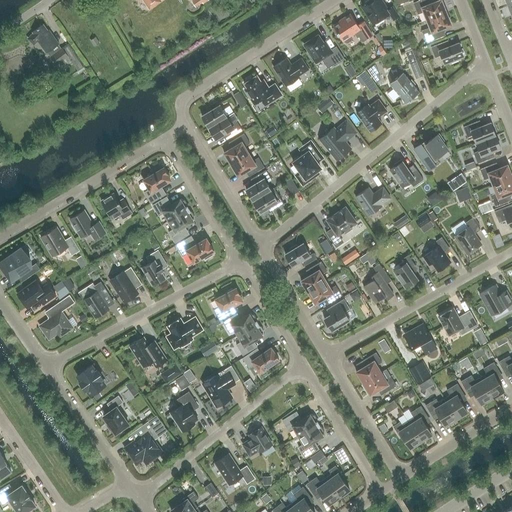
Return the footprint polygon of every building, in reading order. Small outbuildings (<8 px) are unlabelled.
[(158,0),(143,0),(149,8),(160,1),(158,0)] [(386,10),(379,0),(367,0),(365,2),(364,5),(362,6),(369,17),(368,18),(372,24),(384,16),(388,23),(398,16),(392,6),(386,10)] [(426,20),(446,12),(440,0),(439,0),(430,4),(428,0),(419,0),(413,3),(418,14),(423,12),(426,20)] [(451,25),(446,12),(426,20),(429,27),(421,31),(426,43),(443,36),(440,29),(451,25)] [(358,37),(362,42),(372,35),(363,21),(357,25),(350,14),(332,26),(333,27),(331,29),(335,34),(337,33),(342,41),(343,40),(345,42),(347,42),(351,40),(352,37),(350,35),(354,33),(357,38),(358,37)] [(49,57),(55,66),(60,72),(72,63),(77,70),(83,66),(70,45),(68,43),(61,49),(58,45),(59,44),(51,33),(50,34),(43,24),(32,32),(33,33),(29,38),(29,40),(34,45),(37,41),(46,53),(47,52),(50,57),(49,57)] [(316,63),(321,59),(327,68),(333,64),(334,66),(344,59),(336,46),(330,50),(328,46),(327,47),(323,42),(322,42),(318,35),(304,44),(304,45),(305,44),(309,51),(308,51),(316,63)] [(93,46),(99,43),(96,37),(90,41),(93,46)] [(463,56),(458,43),(447,47),(445,41),(431,47),(435,57),(440,55),(444,63),(449,61),(450,63),(458,60),(457,58),(463,56)] [(417,63),(412,49),(405,52),(411,66),(417,63)] [(273,67),(285,86),(299,77),(298,76),(308,69),(301,58),(291,65),(286,58),(273,67)] [(373,65),(367,69),(375,81),(380,78),(377,74),(378,73),(375,70),(376,69),(373,65)] [(46,79),(51,86),(59,80),(54,73),(52,74),(50,72),(47,74),(49,77),(46,79)] [(363,72),(358,75),(371,94),(377,90),(363,72)] [(419,92),(403,72),(389,83),(405,103),(408,101),(409,102),(412,100),(411,99),(419,92)] [(265,105),(281,95),(274,84),(268,88),(266,84),(260,83),(260,81),(256,75),(253,77),(252,76),(247,79),(248,81),(244,83),(247,88),(244,89),(254,104),(261,99),(265,105)] [(241,108),(246,105),(239,92),(233,95),(241,108)] [(328,108),(334,103),(328,97),(323,101),(328,108)] [(368,104),(356,113),(370,131),(381,123),(377,118),(386,111),(378,99),(369,106),(368,104)] [(201,116),(208,127),(226,117),(217,101),(209,105),(211,110),(201,116)] [(226,117),(208,127),(215,139),(225,133),(228,138),(241,130),(236,121),(230,124),(226,117)] [(334,126),(319,138),(335,160),(350,148),(345,141),(356,133),(347,121),(336,129),(334,126)] [(473,135),(476,143),(495,135),(490,122),(479,127),(477,121),(463,127),(467,137),(473,135)] [(223,152),(230,164),(248,153),(244,146),(249,143),(243,133),(230,141),(234,146),(223,152)] [(422,146),(420,143),(413,148),(429,170),(439,162),(436,158),(448,150),(442,142),(444,141),(439,134),(422,146)] [(495,135),(476,143),(479,151),(473,153),(477,163),(491,158),(489,152),(500,148),(495,135)] [(310,141),(302,147),(306,152),(299,158),(300,160),(294,165),(300,172),(295,175),(302,185),(319,174),(317,171),(321,168),(317,162),(323,158),(310,141)] [(248,153),(230,164),(237,176),(248,170),(251,175),(264,167),(258,157),(253,160),(248,153)] [(413,187),(423,179),(416,169),(410,173),(401,160),(393,165),(395,167),(390,170),(402,187),(409,182),(413,187)] [(489,177),(493,185),(511,177),(507,165),(496,169),(494,164),(480,169),(484,180),(489,177)] [(161,168),(159,165),(151,170),(153,173),(143,179),(149,188),(144,192),(150,203),(162,195),(157,187),(170,179),(167,173),(163,167),(161,168)] [(245,189),(253,201),(270,190),(266,183),(271,180),(265,170),(253,178),(256,183),(245,189)] [(511,177),(493,185),(496,193),(490,195),(495,206),(508,201),(506,194),(511,191),(511,177)] [(292,195),(299,191),(291,178),(284,182),(292,195)] [(368,215),(381,206),(380,205),(390,198),(383,187),(376,192),(377,193),(374,195),(368,187),(355,196),(368,215)] [(455,192),(459,202),(472,197),(468,187),(455,192)] [(270,190),(253,201),(260,213),(270,206),(272,210),(283,204),(273,188),(270,190)] [(437,191),(429,197),(434,203),(442,198),(437,191)] [(132,213),(124,200),(119,203),(113,193),(101,200),(112,218),(119,214),(122,219),(132,213)] [(164,212),(169,220),(188,209),(187,207),(187,205),(184,200),(182,199),(182,198),(168,206),(164,198),(152,205),(158,216),(164,212)] [(511,204),(494,211),(498,223),(506,220),(510,228),(511,226),(511,204)] [(327,220),(333,228),(326,232),(334,244),(341,239),(338,235),(343,231),(345,233),(352,228),(350,226),(356,223),(345,207),(327,220)] [(188,209),(169,220),(173,229),(168,232),(174,242),(186,235),(181,227),(194,219),(194,216),(191,212),(189,211),(188,209)] [(99,222),(92,225),(84,211),(70,219),(73,224),(71,225),(76,232),(77,231),(81,236),(88,232),(89,234),(91,233),(94,239),(105,232),(99,222)] [(420,228),(430,221),(425,213),(415,220),(420,228)] [(409,221),(406,216),(401,220),(404,225),(409,221)] [(455,236),(467,253),(480,244),(473,234),(480,229),(472,218),(465,223),(467,227),(455,236)] [(67,247),(71,255),(79,250),(71,236),(63,240),(56,227),(41,236),(53,255),(67,247)] [(423,256),(429,265),(432,263),(438,270),(450,262),(443,251),(448,247),(441,237),(436,241),(439,245),(423,256)] [(188,252),(193,262),(203,256),(205,259),(213,254),(211,251),(213,250),(209,244),(206,238),(192,246),(187,238),(176,245),(182,256),(188,252)] [(321,242),(327,253),(334,249),(329,239),(321,242)] [(292,266),(302,260),(305,265),(316,258),(313,253),(310,255),(303,243),(297,246),(296,244),(289,249),(290,251),(285,254),(292,266)] [(0,269),(5,276),(10,282),(17,277),(21,282),(40,269),(36,263),(30,267),(26,261),(29,259),(20,248),(2,261),(1,259),(0,260),(0,269)] [(343,258),(347,264),(361,254),(357,248),(343,258)] [(159,264),(164,261),(158,250),(146,257),(150,263),(142,268),(152,285),(156,282),(157,284),(165,280),(164,278),(165,277),(161,271),(163,270),(159,264)] [(414,265),(408,255),(403,259),(404,261),(398,265),(400,267),(393,271),(405,287),(410,284),(411,286),(418,281),(410,268),(414,265)] [(308,292),(326,281),(321,274),(326,271),(321,261),(308,269),(311,274),(301,280),(308,292)] [(371,276),(373,279),(363,286),(375,303),(385,296),(387,299),(393,295),(381,277),(386,273),(379,263),(373,267),(376,272),(371,276)] [(138,293),(131,283),(138,279),(130,267),(110,280),(124,302),(138,293)] [(54,285),(61,296),(77,287),(70,276),(54,285)] [(27,307),(39,299),(42,304),(55,295),(48,284),(41,289),(36,281),(17,294),(27,307)] [(330,288),(326,281),(308,292),(315,304),(325,297),(328,303),(341,295),(335,285),(330,288)] [(101,282),(94,286),(97,291),(84,300),(95,317),(108,308),(100,296),(107,291),(101,282)] [(499,292),(495,285),(480,293),(492,315),(506,307),(509,311),(511,309),(511,303),(511,302),(511,301),(506,291),(501,294),(499,292)] [(236,288),(233,289),(231,289),(227,291),(226,293),(215,299),(219,306),(214,309),(219,320),(231,314),(228,308),(242,300),(239,295),(239,294),(236,288)] [(63,334),(72,327),(61,312),(75,302),(69,295),(47,310),(52,317),(40,326),(49,339),(61,331),(63,334)] [(326,309),(330,315),(324,318),(331,330),(336,327),(337,329),(344,325),(343,323),(349,319),(344,312),(349,309),(343,299),(326,309)] [(461,335),(477,325),(471,314),(460,320),(453,308),(438,316),(448,335),(458,329),(461,335)] [(234,329),(238,335),(257,324),(256,322),(256,319),(253,314),(251,314),(251,313),(238,321),(234,315),(222,322),(229,332),(234,329)] [(170,338),(170,340),(171,341),(172,343),(174,344),(176,344),(178,344),(179,346),(192,339),(190,336),(202,329),(195,317),(183,324),(180,318),(167,326),(172,334),(171,336),(170,338)] [(257,324),(238,335),(241,341),(236,344),(242,355),(254,348),(250,342),(263,334),(263,333),(263,331),(260,326),(258,326),(257,324)] [(405,335),(411,347),(420,343),(426,353),(435,348),(422,325),(405,335)] [(143,367),(152,360),(156,366),(166,360),(154,341),(148,344),(143,337),(129,346),(143,367)] [(201,347),(206,356),(220,348),(215,339),(201,347)] [(249,368),(255,365),(259,372),(270,365),(271,365),(276,362),(276,361),(278,359),(274,353),(270,348),(258,356),(253,350),(242,358),(249,368)] [(363,383),(381,372),(376,365),(381,362),(376,352),(363,360),(366,365),(356,371),(363,383)] [(511,372),(511,358),(511,359),(509,356),(498,361),(504,372),(510,369),(511,372)] [(416,383),(430,375),(423,361),(408,369),(416,383)] [(486,373),(480,377),(492,397),(503,391),(495,377),(501,374),(493,362),(483,368),(486,373)] [(168,383),(184,373),(177,363),(162,373),(168,383)] [(96,369),(92,364),(75,376),(79,381),(78,382),(85,392),(86,391),(90,397),(107,385),(103,379),(104,379),(97,369),(96,369)] [(190,381),(197,377),(192,368),(185,372),(190,381)] [(386,369),(381,372),(363,383),(370,394),(380,388),(383,394),(396,386),(390,376),(386,369)] [(235,384),(227,371),(219,377),(217,374),(202,383),(217,406),(231,398),(226,389),(235,384)] [(178,379),(182,388),(191,385),(186,375),(178,379)] [(492,397),(480,377),(474,380),(471,375),(460,381),(468,393),(473,390),(481,403),(492,397)] [(252,378),(245,382),(250,390),(257,387),(252,378)] [(444,399),(456,418),(467,412),(459,399),(464,395),(457,383),(446,390),(450,395),(444,399)] [(177,399),(181,406),(170,413),(182,431),(186,428),(187,429),(193,426),(192,424),(194,423),(194,422),(197,420),(192,411),(198,406),(188,392),(177,399)] [(123,402),(118,395),(107,404),(111,410),(103,416),(107,422),(110,428),(111,427),(115,433),(128,424),(116,407),(123,402)] [(445,425),(456,418),(444,399),(438,402),(436,399),(425,405),(432,416),(437,412),(445,425)] [(398,406),(394,400),(384,407),(387,413),(398,406)] [(413,418),(408,421),(420,441),(431,434),(423,421),(428,418),(420,406),(410,412),(413,418)] [(298,436),(318,424),(316,422),(317,420),(314,415),(312,414),(311,413),(298,421),(293,413),(282,420),(288,431),(293,427),(298,436)] [(161,452),(150,436),(156,432),(154,430),(162,424),(156,415),(141,426),(146,433),(141,437),(140,436),(135,440),(135,441),(125,448),(134,460),(138,458),(143,458),(146,462),(161,452)] [(420,441),(408,421),(402,425),(400,422),(393,426),(399,436),(401,435),(410,448),(420,441)] [(319,426),(318,424),(298,436),(303,444),(298,447),(304,457),(316,450),(311,442),(324,434),(324,433),(324,431),(321,426),(319,426)] [(261,427),(249,435),(251,439),(249,441),(249,440),(242,444),(249,455),(258,450),(259,452),(271,444),(261,427)] [(310,457),(314,463),(324,456),(320,450),(310,457)] [(0,452),(0,479),(11,472),(5,463),(6,462),(0,452)] [(242,476),(247,483),(254,478),(246,466),(239,470),(228,453),(215,462),(229,484),(242,476)] [(325,478),(339,497),(349,489),(340,477),(342,475),(335,465),(328,470),(331,474),(325,478)] [(302,483),(308,479),(302,471),(296,475),(302,483)] [(263,485),(271,485),(271,476),(263,476),(263,485)] [(329,504),(339,497),(325,478),(320,482),(316,477),(306,484),(314,496),(320,492),(329,504)] [(212,496),(218,492),(211,482),(205,486),(212,496)] [(8,484),(0,490),(0,500),(3,504),(9,500),(17,511),(25,511),(35,505),(30,498),(31,498),(27,492),(27,493),(22,485),(13,491),(8,484)] [(291,503),(297,511),(313,511),(306,502),(311,498),(303,486),(293,494),(297,499),(291,503)] [(189,511),(197,507),(197,506),(197,507),(193,501),(198,498),(193,491),(182,499),(183,501),(171,510),(172,511),(189,511)] [(297,511),(291,503),(286,507),(282,502),(272,510),(273,511),(297,511)]
